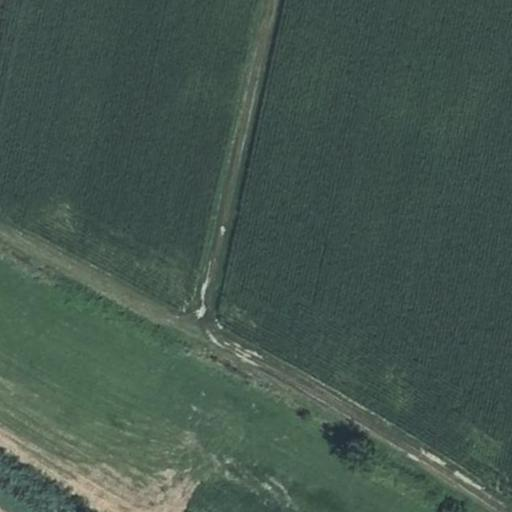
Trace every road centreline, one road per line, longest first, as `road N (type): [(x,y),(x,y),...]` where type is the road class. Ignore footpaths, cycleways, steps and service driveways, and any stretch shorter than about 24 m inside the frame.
road 1 (track): [(0,221),(399,442),(500,511)]
road 2 (track): [(270,0),(209,286),(210,333)]
